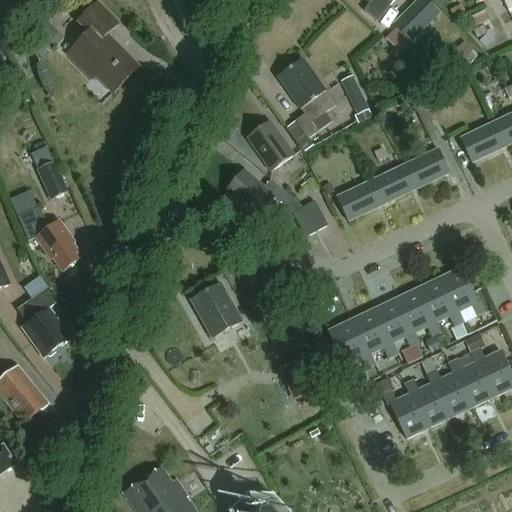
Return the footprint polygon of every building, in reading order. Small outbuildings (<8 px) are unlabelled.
[(366,0),(371,4),(364,13),(378,24),(395,0),(366,0)] [(423,0),(406,0),(386,21),(404,39),(434,10),(423,0)] [(511,0),(502,0),(511,21),(511,0)] [(113,96),(139,70),(107,38),(118,27),(97,5),(78,25),(89,36),(67,57),(91,82),(95,78),(113,96)] [(468,41),(457,50),(469,65),(480,56),(468,41)] [(295,124),(286,131),(304,156),(313,148),(308,142),(318,135),(332,125),(325,116),(335,108),(325,94),(326,94),(302,61),(277,80),(301,112),(304,117),(295,124)] [(369,112),(353,79),(341,84),(357,118),(369,112)] [(511,117),(494,126),(505,150),(511,146),(511,117)] [(294,158),(270,124),(247,141),(271,175),(294,158)] [(494,126),(460,142),(472,166),(505,150),(494,126)] [(53,165),(58,163),(51,149),(30,158),(37,173),(51,204),(68,196),(53,165)] [(438,152),(405,169),(416,192),(450,176),(438,152)] [(405,169),(371,185),(382,208),(416,192),(405,169)] [(244,172),(225,194),(257,221),(276,200),(244,172)] [(317,235),(303,210),(272,182),(266,188),(293,215),(292,216),(306,241),(317,235)] [(371,185),(337,201),(348,225),(382,208),(371,185)] [(303,210),(317,235),(328,229),(315,204),(303,210)] [(51,230),(38,212),(19,221),(29,244),(35,240),(41,248),(52,263),(53,262),(63,275),(82,262),(73,248),(75,247),(59,224),(51,230)] [(0,263),(0,291),(11,286),(0,263)] [(461,271),(439,282),(456,317),(459,315),(471,309),(476,319),(485,315),(480,304),(478,306),(461,271)] [(42,277),(26,288),(33,300),(50,289),(42,277)] [(439,282),(417,292),(434,327),(437,326),(449,320),(454,330),(463,325),(459,315),(456,317),(439,282)] [(221,287),(191,304),(212,342),(242,325),(221,287)] [(417,292),(395,303),(411,338),(415,336),(427,330),(432,340),(441,336),(437,326),(434,327),(417,292)] [(44,361),(71,343),(49,313),(55,308),(46,295),(20,314),(29,326),(22,331),(44,361)] [(395,303),(372,313),(389,348),(393,347),(405,341),(410,351),(419,346),(415,336),(411,338),(395,303)] [(372,313),(350,324),(367,359),(371,357),(383,351),(388,361),(397,357),(393,347),(389,348),(372,313)] [(350,324),(328,335),(345,370),(361,362),(366,371),(375,367),(371,357),(367,359),(350,324)] [(235,353),(248,383),(266,375),(253,346),(235,353)] [(479,352),(471,356),(475,366),(479,365),(495,400),(511,391),(511,377),(501,354),(484,362),(479,352)] [(457,363),(448,367),(453,377),(456,375),(473,410),(495,400),(479,365),(475,366),(462,373),(457,363)] [(0,398),(24,428),(48,407),(17,369),(8,377),(0,367),(0,398)] [(435,373),(426,378),(431,387),(434,386),(451,421),(473,410),(456,375),(453,377),(440,383),(435,373)] [(394,392),(389,381),(375,387),(380,399),(394,392)] [(413,384),(404,388),(409,398),(412,397),(428,432),(451,421),(434,386),(431,387),(418,394),(413,384)] [(391,394),(382,399),(387,409),(390,408),(406,442),(428,432),(412,397),(409,398),(396,404),(391,394)] [(0,476),(14,467),(0,445),(0,476)] [(172,486),(161,470),(123,496),(134,511),(195,511),(176,483),(172,486)]
